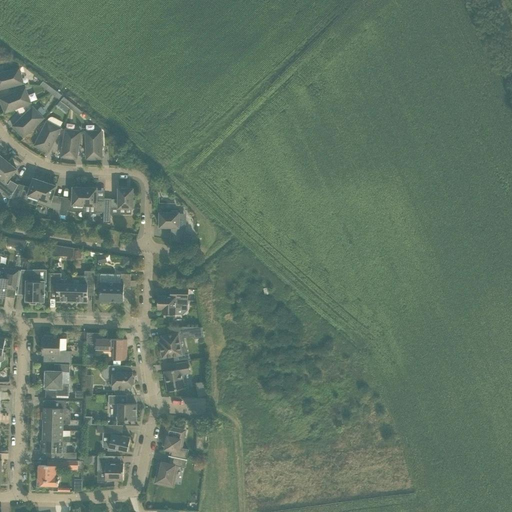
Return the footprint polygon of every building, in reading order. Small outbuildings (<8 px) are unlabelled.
[(0,89),(23,83),(19,68),(0,72),(0,89)] [(40,85),(46,90),(49,86),(43,81),(40,85)] [(53,95),(56,91),(49,86),(46,90),(53,95)] [(25,88),(0,97),(0,100),(5,113),(31,103),(25,88)] [(62,95),(56,91),(53,95),(59,99),(62,95)] [(67,106),(70,102),(64,97),(60,101),(67,106)] [(67,106),(73,111),(76,107),(70,102),(67,106)] [(33,106),(12,126),(23,138),(44,118),(33,106)] [(76,107),(73,111),(79,116),(82,112),(76,107)] [(47,121),(34,145),(48,153),(61,128),(60,127),(62,122),(53,117),(51,117),(49,117),(48,119),(47,121)] [(65,129),(61,157),(77,159),(81,131),(65,129)] [(101,130),(85,131),(86,159),(102,159),(101,130)] [(0,170),(0,188),(3,191),(1,194),(10,199),(18,185),(10,180),(8,184),(5,183),(17,169),(7,161),(0,170)] [(39,199),(45,182),(33,178),(30,187),(24,185),(19,199),(26,201),(26,202),(37,205),(38,203),(39,199)] [(53,213),(60,214),(60,209),(63,197),(53,195),(56,186),(45,182),(39,199),(38,203),(54,208),(53,213)] [(60,209),(60,214),(67,215),(68,211),(72,211),(84,211),(84,205),(85,187),(73,187),(72,198),(63,197),(60,209)] [(84,205),(84,211),(104,212),(104,198),(96,198),(97,188),(85,187),(84,205)] [(112,198),(104,198),(104,212),(103,221),(111,221),(111,207),(118,207),(118,208),(133,208),(133,206),(135,206),(135,200),(133,200),(133,188),(118,188),(118,199),(112,199),(112,198)] [(159,212),(159,227),(171,227),(171,233),(170,233),(169,240),(183,242),(191,243),(192,236),(186,235),(186,227),(179,227),(179,212),(178,212),(178,211),(171,211),(171,212),(159,212)] [(11,236),(9,242),(23,248),(25,241),(11,236)] [(62,247),(62,256),(73,256),(73,248),(62,247)] [(105,254),(97,256),(99,264),(107,262),(105,254)] [(131,258),(123,256),(122,266),(131,267),(131,258)] [(0,296),(5,297),(7,287),(16,288),(19,270),(4,268),(0,267),(0,296)] [(18,285),(25,285),(24,294),(26,294),(26,300),(30,300),(30,304),(36,304),(36,301),(44,301),(44,296),(45,296),(45,294),(44,294),(45,270),(21,269),(18,285)] [(72,284),(72,302),(74,302),(75,303),(79,303),(80,302),(87,302),(87,291),(93,292),(94,292),(94,282),(95,274),(95,270),(84,270),(84,274),(84,280),(80,280),(80,284),(72,284)] [(57,301),(64,301),(65,302),(69,303),(70,302),(72,302),(72,284),(65,284),(65,279),(61,279),(61,273),(51,273),(50,281),(50,291),(51,291),(51,290),(57,291),(57,301)] [(109,301),(123,301),(124,289),(130,289),(131,274),(121,274),(121,282),(100,282),(100,290),(99,300),(101,300),(101,303),(109,303),(109,301)] [(188,304),(188,289),(170,288),(170,296),(158,296),(157,309),(162,309),(162,314),(175,314),(175,307),(179,307),(183,304),(188,304)] [(194,338),(204,337),(202,327),(182,326),(183,335),(188,334),(189,337),(193,336),(194,338)] [(87,332),(86,364),(94,364),(94,352),(95,352),(95,349),(96,349),(114,350),(114,359),(116,359),(126,360),(127,339),(102,339),(102,333),(96,332),(87,332)] [(162,341),(159,341),(160,345),(162,358),(172,356),(173,362),(183,361),(182,355),(178,333),(171,334),(161,336),(162,341)] [(42,338),(42,355),(55,355),(55,363),(54,363),(70,364),(72,364),(72,361),(72,351),(66,351),(66,339),(60,339),(52,338),(52,336),(44,336),(44,338),(42,338)] [(164,371),(167,391),(169,390),(169,392),(174,391),(174,390),(184,388),(183,378),(182,374),(190,373),(188,362),(173,364),(174,369),(164,371)] [(62,384),(62,372),(69,372),(70,364),(54,363),(54,371),(45,370),(45,388),(56,388),(56,395),(66,396),(69,396),(69,384),(62,384)] [(102,365),(101,376),(105,379),(110,379),(112,379),(112,389),(125,389),(125,387),(132,387),(132,385),(134,385),(134,379),(132,379),(133,372),(130,372),(120,372),(120,365),(106,365),(102,365)] [(206,381),(196,383),(199,396),(206,395),(206,381)] [(116,404),(116,420),(136,420),(136,404),(126,403),(127,395),(109,395),(108,403),(116,404)] [(42,412),(42,419),(43,419),(67,419),(68,419),(70,419),(71,411),(66,408),(66,401),(63,401),(46,400),(46,408),(44,407),(43,412),(42,412)] [(43,430),(63,430),(63,424),(70,424),(70,419),(68,419),(67,419),(42,419),(43,419),(43,430)] [(116,448),(117,449),(127,451),(130,437),(121,435),(121,432),(123,432),(123,425),(97,424),(97,432),(112,432),(108,448),(108,450),(115,450),(116,448)] [(168,455),(168,456),(187,460),(187,459),(186,459),(188,449),(181,448),(183,438),(180,437),(182,430),(167,426),(163,445),(165,446),(165,449),(172,450),(171,456),(168,455)] [(43,430),(43,440),(67,441),(67,442),(70,442),(70,437),(62,436),(63,430),(43,430)] [(196,451),(205,451),(206,431),(197,431),(196,451)] [(41,440),(41,447),(42,447),(42,452),(51,452),(51,459),(64,460),(64,454),(67,452),(67,445),(67,442),(67,441),(43,440),(41,440)] [(105,479),(123,480),(123,463),(113,463),(114,456),(98,456),(97,471),(105,471),(105,479)] [(187,460),(168,456),(171,456),(169,464),(162,462),(161,465),(159,464),(155,480),(160,481),(159,483),(168,485),(169,483),(173,484),(177,466),(184,468),(186,460),(187,460)] [(37,470),(37,478),(38,478),(38,487),(45,487),(45,485),(58,485),(58,477),(56,477),(56,469),(78,469),(78,467),(78,460),(75,460),(64,460),(51,459),(48,459),(48,465),(39,465),(38,470),(37,470)] [(75,479),(74,491),(82,490),(82,479),(75,479)]
